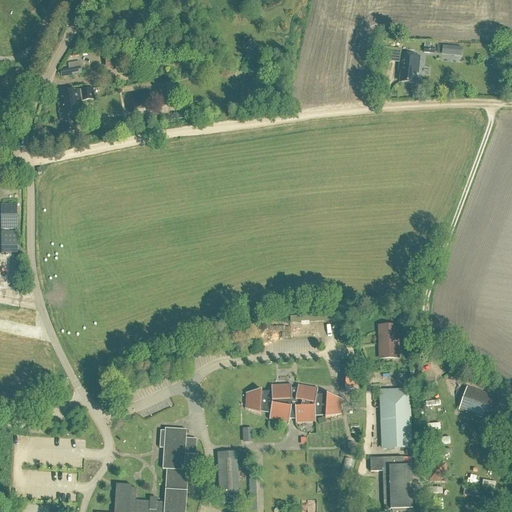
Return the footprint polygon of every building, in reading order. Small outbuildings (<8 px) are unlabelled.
[(179,0),(171,0),(168,9),(179,14),(185,2),(179,0)] [(0,35),(14,39),(17,30),(0,25),(0,35)] [(454,47),(453,56),(462,57),(462,48),(454,47)] [(420,58),(399,55),(398,65),(397,74),(399,74),(398,85),(415,87),(416,78),(415,78),(415,75),(418,75),(420,58)] [(68,65),(69,70),(60,71),(61,77),(82,74),(80,62),(68,65)] [(92,89),(57,94),(63,134),(76,132),(74,120),(85,118),(82,102),(94,101),(92,89)] [(18,205),(1,206),(2,230),(18,230),(18,205)] [(18,232),(1,233),(2,254),(18,254),(18,232)] [(236,329),(238,334),(247,331),(246,330),(251,328),(249,324),(245,325),(236,329)] [(379,326),(379,345),(384,344),(384,348),(381,348),(381,349),(382,349),(382,358),(398,357),(398,358),(398,326),(379,326)] [(362,363),(377,363),(377,329),(362,329),(362,363)] [(469,383),(482,391),(486,385),(473,376),(469,383)] [(296,423),(315,422),(315,424),(316,424),(315,417),(326,417),(326,419),(325,419),(341,416),(341,415),(340,415),(340,406),(341,401),(342,401),(342,400),(327,395),(326,396),(327,396),(327,398),(316,396),(318,389),(317,389),(317,390),(298,387),(299,386),(298,386),(296,397),(292,397),(291,386),(290,386),(290,387),(272,388),(272,386),(271,386),(271,393),(261,393),(261,392),(262,391),(245,394),(246,395),(247,395),(246,410),(245,409),(245,410),(260,415),(260,414),(260,413),(270,414),(269,421),(270,421),(270,420),(288,423),(288,424),(289,424),(289,420),(293,420),(295,420),(296,425),(296,423)] [(511,403),(467,388),(459,411),(471,415),(505,427),(511,405),(511,403)] [(412,450),(410,390),(378,391),(381,451),(412,450)] [(165,430),(165,432),(161,432),(160,449),(164,450),(162,470),(167,471),(165,504),(154,503),(136,502),(136,489),(132,489),(132,487),(116,486),(114,511),(185,511),(188,471),(184,471),(185,455),(195,456),(196,440),(186,440),(186,431),(165,430)] [(226,444),(235,443),(235,430),(226,430),(226,444)] [(243,443),(252,443),(252,430),(242,430),(243,443)] [(238,504),(236,453),(222,454),(223,497),(219,497),(219,505),(238,504)] [(490,455),(487,468),(493,469),(495,457),(490,455)] [(425,502),(424,474),(412,475),(412,467),(404,467),(403,458),(370,459),(370,473),(382,473),(384,511),(390,511),(413,511),(413,502),(425,502)] [(445,465),(429,466),(429,482),(446,482),(445,465)] [(480,492),(463,490),(462,495),(479,498),(480,492)] [(432,503),(435,498),(430,495),(427,500),(432,503)] [(444,497),(443,504),(452,506),(453,499),(444,497)] [(497,500),(490,500),(489,511),(495,511),(497,500)]
